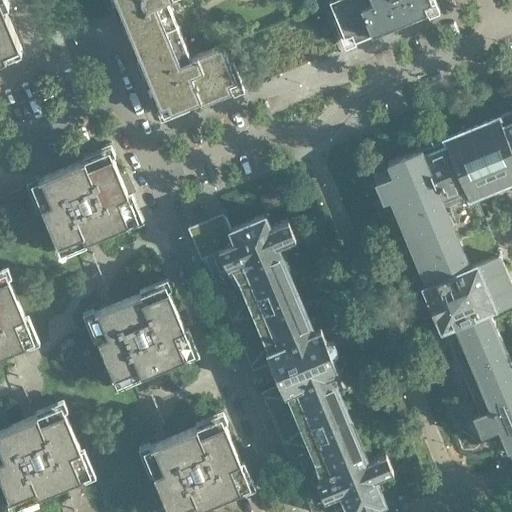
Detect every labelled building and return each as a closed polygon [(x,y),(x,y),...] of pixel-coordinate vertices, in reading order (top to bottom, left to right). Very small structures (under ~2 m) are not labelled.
[(6,10),(3,4),(9,1),(8,0),(0,0),(0,56),(6,54),(4,48),(19,42),(6,10)] [(116,0),(121,11),(132,38),(176,21),(167,0),(116,0)] [(430,0),(329,0),(344,36),(351,32),(354,40),(427,10),(424,3),(430,0)] [(240,87),(223,46),(222,44),(191,56),(176,21),(132,38),(147,76),(160,105),(167,103),(170,110),(199,98),(201,103),(240,87)] [(511,361),(489,306),(511,296),(511,281),(511,280),(509,271),(505,263),(504,263),(498,250),(497,250),(474,195),(511,178),(511,109),(445,137),(445,138),(422,148),(421,147),(387,161),(392,173),(376,180),(383,197),(374,201),(401,264),(416,257),(426,280),(423,282),(428,295),(427,295),(432,307),(435,314),(436,313),(441,326),(445,325),(480,410),(473,413),(481,431),(498,424),(508,447),(507,447),(511,459),(511,361)] [(135,211),(128,193),(133,191),(132,189),(131,189),(127,180),(124,172),(120,173),(112,155),(105,158),(102,151),(31,180),(60,250),(98,235),(131,221),(128,214),(135,211)] [(339,370),(334,360),(332,355),(333,354),(331,348),(327,339),(326,339),(320,325),(312,328),(277,243),(295,235),(287,217),(269,225),(264,213),(231,227),(224,212),(219,214),(189,226),(199,251),(201,250),(206,248),(253,360),(268,354),(271,361),(270,361),(274,370),(277,380),(279,379),(281,385),(266,391),(315,511),(319,511),(345,501),(350,511),(357,510),(357,511),(374,511),(381,509),(377,501),(384,498),(374,476),(393,468),(385,450),(367,458),(331,373),(339,370)] [(35,340),(5,270),(0,272),(0,354),(6,352),(35,340)] [(192,344),(184,327),(189,325),(188,323),(187,323),(184,315),(180,305),(176,307),(168,289),(161,292),(158,284),(87,314),(97,338),(117,384),(142,373),(154,368),(187,354),(184,347),(192,344)] [(75,437),(62,403),(40,412),(0,428),(0,481),(2,480),(10,499),(17,496),(20,503),(57,488),(78,479),(91,473),(75,437)] [(248,477),(240,460),(245,458),(244,456),(243,456),(240,447),(236,439),(232,440),(224,422),(217,425),(214,418),(160,440),(143,447),(170,511),(185,511),(243,488),(240,480),(248,477)]
